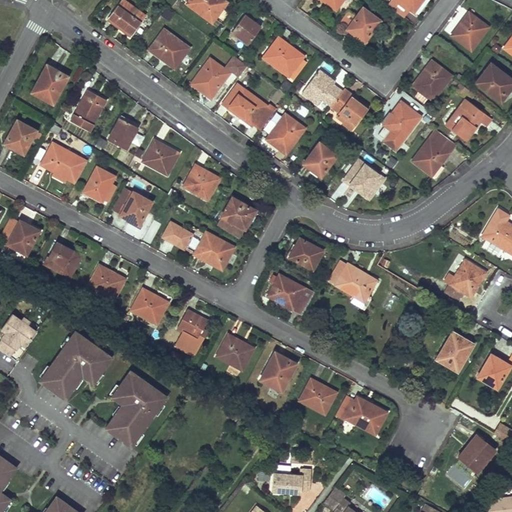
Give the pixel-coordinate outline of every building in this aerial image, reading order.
[(145,16),(123,0),(120,0),(107,18),(119,28),(121,25),(132,34),(145,16)] [(188,0),(186,3),(212,22),(227,2),(224,0),(188,0)] [(325,0),(325,2),(336,10),(337,8),(326,0),(325,0)] [(389,0),(386,4),(402,16),(408,8),(414,12),(422,0),(389,0)] [(348,27),(347,29),(353,34),(358,27),(369,35),(380,20),(362,7),(356,16),(348,10),(340,21),(348,27)] [(165,8),(162,15),(170,19),(174,12),(165,8)] [(488,27),(468,12),(459,24),(461,26),(453,37),(471,50),(488,27)] [(244,15),(232,31),(248,43),(261,27),(244,15)] [(459,24),(451,35),(453,37),(461,26),(459,24)] [(119,28),(130,36),(132,34),(121,25),(119,28)] [(358,27),(353,34),(364,42),(369,35),(358,27)] [(164,29),(149,49),(162,59),(163,57),(167,60),(166,62),(174,68),(189,48),(164,29)] [(511,36),(503,48),(511,54),(511,36)] [(291,46),(278,37),(263,57),(288,76),(289,75),(293,79),(306,62),(301,58),(304,56),(295,50),(294,51),(290,48),(291,46)] [(247,65),(234,56),(226,67),(239,76),(247,65)] [(229,72),(210,58),(191,83),(199,89),(202,84),(207,88),(204,93),(210,98),(229,72)] [(418,77),(412,85),(418,90),(414,96),(424,103),(428,97),(432,101),(452,75),(431,60),(421,73),(423,74),(420,78),(418,77)] [(511,79),(490,63),(475,82),(499,100),(507,88),(510,90),(511,86),(511,79)] [(55,69),(47,64),(31,92),(53,104),(67,78),(54,71),(55,69)] [(67,78),(68,76),(55,69),(54,71),(67,78)] [(322,99),(331,106),(342,91),(336,86),(333,91),(330,89),(333,84),(335,82),(319,69),(301,92),(318,105),(322,99)] [(471,91),(460,83),(456,90),(464,96),(466,93),(468,94),(471,91)] [(202,84),(199,89),(204,93),(207,88),(202,84)] [(237,84),(222,104),(241,117),(242,115),(253,123),(251,125),(252,125),(252,124),(267,105),(237,84)] [(507,88),(499,100),(501,101),(510,90),(507,88)] [(106,99),(87,89),(71,121),(89,130),(106,99)] [(331,106),(339,112),(340,111),(346,116),(343,121),(342,122),(352,130),(369,107),(357,99),(356,101),(351,97),(352,95),(344,89),(342,91),(331,106)] [(465,99),(445,124),(466,139),(472,131),(470,130),(473,126),(475,127),(485,114),(465,99)] [(401,101),(391,113),(393,115),(385,126),(384,125),(378,134),(384,139),(383,140),(395,149),(403,139),(420,116),(401,101)] [(267,105),(252,124),(258,128),(274,107),(269,103),(267,105)] [(339,112),(336,116),(343,121),(346,116),(340,111),(339,112)] [(391,113),(383,124),(384,125),(385,126),(393,115),(391,113)] [(285,114),(266,139),(274,145),(277,140),(282,144),(279,149),(286,153),(304,128),(285,114)] [(241,117),(239,120),(249,127),(251,125),(253,123),(242,115),(241,117)] [(119,117),(112,131),(114,133),(122,119),(119,117)] [(112,131),(107,139),(125,149),(137,127),(122,119),(114,133),(112,131)] [(16,139),(27,146),(36,130),(17,120),(4,143),(11,147),(16,139)] [(49,129),(57,134),(61,128),(52,123),(49,129)] [(429,137),(412,161),(429,174),(438,163),(440,165),(449,152),(448,152),(454,144),(436,130),(430,137),(429,137)] [(16,139),(11,147),(23,154),(27,146),(16,139)] [(170,148),(154,139),(153,142),(169,151),(170,148)] [(277,140),(274,145),(279,149),(282,144),(277,140)] [(52,142),(40,164),(54,171),(55,169),(69,176),(68,179),(75,183),(87,161),(52,142)] [(153,142),(142,161),(167,174),(178,153),(170,148),(169,151),(153,142)] [(319,142),(303,163),(310,168),(315,161),(326,169),(336,155),(319,142)] [(358,159),(343,180),(356,189),(357,187),(362,191),(360,192),(369,199),(384,178),(358,159)] [(315,161),(310,168),(321,176),(326,169),(315,161)] [(438,163),(429,174),(432,176),(440,165),(438,163)] [(211,173),(195,164),(194,167),(210,176),(211,173)] [(114,176),(96,166),(83,191),(101,200),(102,199),(111,183),(114,176)] [(194,167),(183,186),(207,199),(219,178),(211,173),(210,176),(194,167)] [(54,171),(52,175),(66,182),(68,179),(69,176),(55,169),(54,171)] [(111,183),(102,199),(107,201),(116,186),(111,183)] [(120,214),(132,192),(124,187),(112,209),(120,214)] [(120,214),(120,215),(139,225),(152,201),(133,191),(132,192),(120,214)] [(232,196),(216,224),(239,238),(249,221),(241,217),(247,205),(232,196)] [(255,209),(247,205),(241,217),(249,221),(255,209)] [(498,209),(482,235),(511,253),(511,228),(504,223),(505,221),(508,215),(498,209)] [(7,243),(19,220),(11,215),(3,230),(9,233),(5,242),(7,243)] [(19,220),(7,243),(26,254),(35,238),(23,231),(27,224),(19,220)] [(162,236),(184,248),(191,234),(170,222),(162,236)] [(23,231),(35,238),(39,230),(27,224),(23,231)] [(9,233),(3,230),(0,234),(0,239),(5,242),(9,233)] [(194,254),(222,269),(234,247),(206,231),(194,254)] [(299,237),(295,244),(303,248),(297,260),(312,269),(323,250),(299,237)] [(57,242),(45,264),(70,277),(77,264),(65,258),(69,249),(57,242)] [(295,244),(289,256),(297,260),(303,248),(295,244)] [(81,255),(69,249),(65,258),(77,264),(81,255)] [(383,258),(381,264),(387,267),(390,261),(383,258)] [(448,273),(444,280),(450,284),(445,291),(459,300),(464,292),(471,297),(485,272),(464,259),(454,276),(448,273)] [(328,280),(334,284),(354,296),(350,301),(364,309),(371,298),(367,295),(375,282),(364,276),(365,273),(347,263),(340,260),(328,280)] [(87,286),(113,300),(123,281),(111,274),(113,272),(99,265),(87,286)] [(111,274),(123,281),(125,278),(113,272),(111,274)] [(314,293),(279,273),(267,295),(281,303),(282,300),(293,307),(292,309),(302,314),(314,293)] [(375,282),(376,280),(365,273),(364,276),(375,282)] [(62,296),(69,300),(73,291),(67,288),(62,296)] [(142,288),(131,310),(156,324),(167,304),(155,298),(156,295),(142,288)] [(80,295),(73,291),(69,300),(75,304),(80,295)] [(464,292),(459,300),(466,304),(471,297),(464,292)] [(156,295),(155,298),(167,304),(168,302),(156,295)] [(281,303),(280,304),(291,310),(292,309),(293,307),(282,300),(281,303)] [(187,309),(177,327),(183,331),(188,333),(185,339),(179,337),(174,346),(193,356),(202,340),(198,338),(203,328),(207,320),(187,309)] [(119,311),(111,325),(120,330),(128,316),(119,311)] [(0,340),(0,348),(10,357),(21,342),(26,346),(36,332),(12,314),(1,328),(6,332),(0,340)] [(207,330),(203,328),(198,338),(202,340),(207,330)] [(42,382),(66,399),(75,386),(74,386),(79,378),(82,373),(97,384),(100,379),(96,376),(99,372),(100,373),(112,357),(76,331),(71,338),(72,339),(65,348),(64,348),(50,367),(51,368),(42,382)] [(183,331),(179,337),(185,339),(188,333),(183,331)] [(465,338),(452,331),(451,333),(463,341),(465,338)] [(451,333),(436,358),(457,370),(473,343),(465,338),(463,341),(451,333)] [(228,334),(216,356),(242,370),(252,350),(240,343),(242,341),(228,334)] [(64,348),(65,348),(72,339),(71,338),(69,337),(62,346),(64,348)] [(254,348),(242,341),(240,343),(252,350),(254,348)] [(171,351),(168,356),(177,361),(180,356),(171,351)] [(274,351),(259,379),(281,391),(295,365),(282,358),(283,356),(274,351)] [(491,353),(477,376),(497,388),(510,365),(506,363),(505,365),(497,360),(498,358),(491,353)] [(282,358),(295,365),(296,363),(283,356),(282,358)] [(114,415),(105,428),(129,445),(139,431),(141,432),(154,413),(153,412),(160,402),(161,403),(166,396),(130,371),(119,387),(120,387),(117,391),(113,389),(109,393),(124,404),(121,408),(116,416),(114,415)] [(82,380),(79,378),(74,386),(75,386),(77,388),(82,380)] [(310,378),(298,400),(325,414),(335,394),(323,388),(324,385),(310,378)] [(323,388),(335,394),(336,392),(324,385),(323,388)] [(355,399),(346,395),(343,401),(351,406),(355,399)] [(368,402),(357,396),(355,398),(367,404),(368,402)] [(387,412),(368,402),(367,404),(355,398),(355,399),(351,406),(343,401),(335,415),(344,420),(345,418),(375,434),(387,412)] [(160,402),(153,412),(154,413),(156,414),(163,405),(161,403),(160,402)] [(116,416),(121,408),(118,406),(113,414),(114,415),(116,416)] [(511,428),(500,421),(493,433),(507,442),(511,434),(511,428)] [(268,431),(257,424),(253,431),(264,438),(268,431)] [(468,448),(460,458),(477,472),(495,449),(476,434),(466,446),(468,448)] [(466,446),(458,456),(460,458),(468,448),(466,446)] [(8,479),(17,467),(0,454),(0,511),(4,508),(2,507),(5,503),(9,506),(13,501),(0,492),(0,487),(1,486),(7,479),(8,479)] [(273,472),(272,492),(301,494),(301,491),(309,492),(311,468),(302,468),(302,474),(273,472)] [(258,480),(270,479),(269,470),(257,471),(258,480)] [(7,479),(1,486),(4,489),(10,481),(8,479),(7,479)] [(335,488),(324,503),(333,510),(343,497),(344,495),(335,488)] [(79,511),(56,495),(47,508),(49,509),(46,511),(27,511),(25,510),(24,511),(79,511)] [(511,511),(511,496),(486,499),(487,511),(511,511)] [(331,511),(357,511),(348,505),(350,502),(343,497),(333,510),(331,511)] [(425,503),(420,511),(439,511),(440,511),(425,503)]
